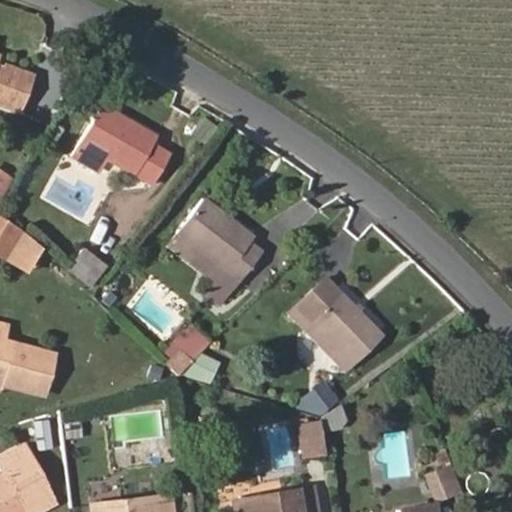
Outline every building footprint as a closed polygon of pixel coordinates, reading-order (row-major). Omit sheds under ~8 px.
[(0,104),(17,111),(31,75),(0,63),(0,104)] [(166,153),(151,144),(155,137),(99,105),(70,155),(98,171),(106,158),(149,183),(166,153)] [(201,141),(213,125),(202,116),(190,133),(201,141)] [(0,196),(11,179),(0,171),(0,196)] [(219,305),(260,252),(247,242),(252,237),(202,198),(175,232),(221,268),(211,281),(202,292),(219,305)] [(0,256),(3,258),(20,230),(0,217),(0,256)] [(221,268),(175,232),(165,245),(211,281),(221,268)] [(88,284),(102,265),(82,249),(67,269),(88,284)] [(380,334),(323,276),(286,313),(343,371),(380,334)] [(41,394),(52,354),(2,340),(6,325),(0,323),(0,375),(5,376),(2,385),(41,394)] [(176,375),(190,362),(180,351),(165,365),(176,375)] [(216,367),(198,356),(182,373),(206,382),(216,367)] [(316,413),(335,400),(321,382),(291,406),(316,413)] [(339,428),(344,420),(338,405),(322,417),(324,431),(339,428)] [(51,448),(47,420),(33,421),(37,450),(51,448)] [(320,452),(315,423),(297,426),(302,456),(320,452)] [(86,441),(84,426),(71,427),(72,442),(86,441)] [(23,511),(36,511),(53,503),(22,444),(0,456),(0,468),(3,474),(0,475),(0,511),(19,511),(22,510),(23,511)] [(447,460),(444,451),(434,454),(438,464),(447,460)] [(457,491),(448,467),(425,476),(434,499),(457,491)] [(314,511),(310,486),(230,501),(232,511),(314,511)] [(172,511),(170,495),(88,504),(89,511),(172,511)]
